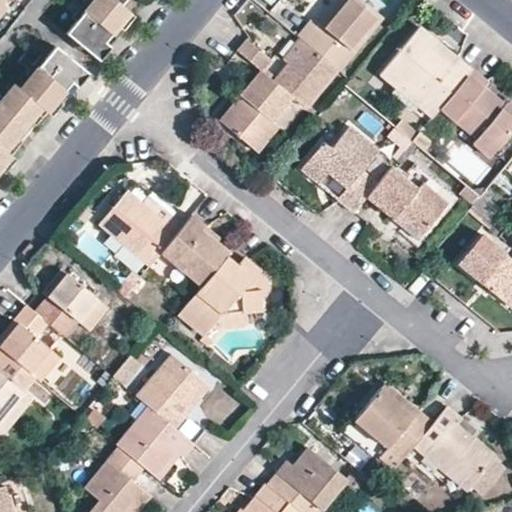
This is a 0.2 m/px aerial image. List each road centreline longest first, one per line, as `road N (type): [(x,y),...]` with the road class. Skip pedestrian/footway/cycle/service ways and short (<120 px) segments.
road 1 (residential): [(122,94),(370,291)]
road 2 (residential): [(191,511),(370,291)]
road 3 (residential): [(0,244),(122,94)]
road 4 (residential): [(370,291),(453,357),(511,368)]
road 5 (residential): [(122,94),(199,0)]
